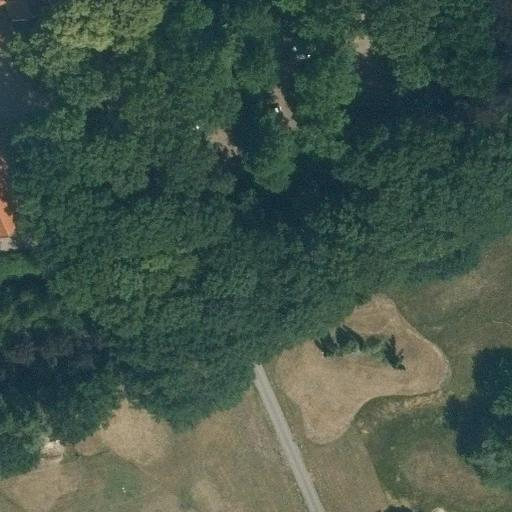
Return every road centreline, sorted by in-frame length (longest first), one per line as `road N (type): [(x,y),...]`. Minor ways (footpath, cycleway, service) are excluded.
road 1 (track): [(231,311),(0,345)]
road 2 (residential): [(318,511),(231,311)]
road 3 (track): [(305,0),(123,74)]
road 4 (track): [(492,0),(511,132)]
